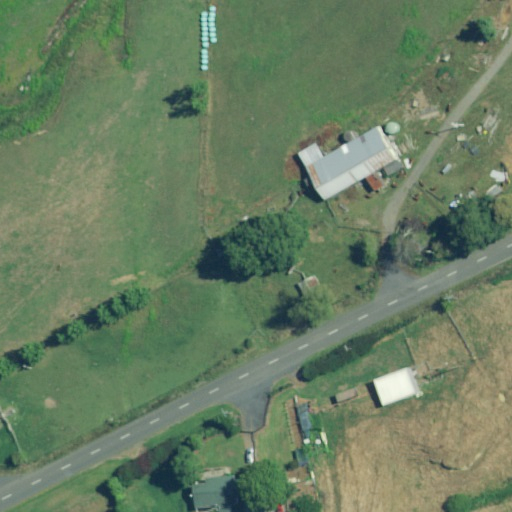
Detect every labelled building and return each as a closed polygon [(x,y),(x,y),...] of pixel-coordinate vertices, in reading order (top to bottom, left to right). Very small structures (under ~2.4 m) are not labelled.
[(405,167),(382,127),(328,157),(320,143),(303,153),(329,200),(370,177),(377,191),(387,186),(379,172),(387,167),(391,175),(405,167)] [(322,288),(317,276),(300,283),(306,295),(322,288)] [(423,393),(414,369),(380,381),(389,406),(423,393)] [(321,427),(315,403),(300,407),(306,431),(321,427)] [(241,506),(240,476),(198,478),(199,508),(223,507),(223,511),(233,511),(233,506),(241,506)]
